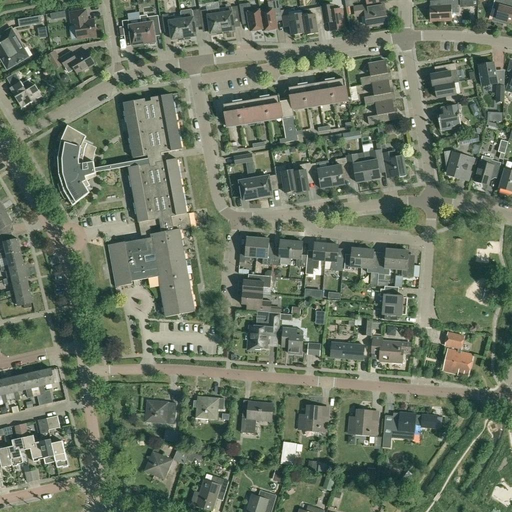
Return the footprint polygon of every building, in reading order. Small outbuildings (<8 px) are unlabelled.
[(267,7),(267,11),(261,12),(264,29),(264,31),(269,30),(271,31),(274,30),(275,29),(277,29),(274,13),(281,12),(281,11),(279,0),(268,2),(269,7),(267,7)] [(333,5),(323,7),(322,0),(319,0),(321,7),(323,19),(329,18),(331,31),(345,29),(342,9),(334,10),(333,5)] [(459,13),(458,0),(453,0),(440,1),(440,7),(431,7),(431,12),(429,12),(430,19),(431,19),(432,21),(451,20),(451,13),(459,13)] [(462,0),(462,8),(479,9),(479,0),(462,0)] [(511,22),(511,9),(506,8),(508,2),(510,3),(510,2),(504,0),(495,0),(493,9),(495,10),(492,21),(508,25),(509,22),(511,22)] [(264,29),(261,12),(261,10),(255,11),(254,7),(252,8),(251,3),(240,5),(241,16),(248,15),(251,31),(253,31),(254,32),(258,31),(259,30),(264,29)] [(384,3),(355,8),(357,16),(366,14),(368,26),(387,23),(386,20),(388,20),(387,13),(385,14),(384,3)] [(220,14),(223,32),(235,30),(234,20),(240,19),(238,6),(226,8),(227,13),(220,14)] [(311,15),(303,17),(305,33),(305,35),(318,33),(316,22),(323,20),(323,19),(321,7),(310,9),(311,15)] [(195,25),(202,24),(202,23),(200,11),(200,9),(181,12),(182,20),(184,38),(197,36),(195,25)] [(200,11),(202,23),(209,22),(211,34),(223,32),(220,14),(214,15),(214,9),(200,11)] [(293,9),(281,11),(281,12),(283,24),(290,23),(292,35),(305,33),(303,17),(302,14),(294,15),(293,9)] [(78,39),(97,36),(94,20),(88,21),(86,10),(71,13),(72,24),(76,24),(78,39)] [(162,15),(165,30),(171,29),(172,40),(184,38),(182,20),(175,21),(174,16),(169,17),(169,14),(162,15)] [(140,16),(141,19),(144,44),(156,42),(155,32),(161,31),(158,16),(147,17),(147,15),(140,16)] [(20,27),(42,23),(41,16),(19,20),(20,27)] [(144,44),(141,19),(123,21),(125,36),(131,36),(132,46),(144,44)] [(0,55),(8,69),(29,57),(12,29),(0,36),(0,55)] [(66,68),(67,68),(69,73),(75,69),(78,74),(95,64),(87,51),(76,58),(72,52),(60,59),(66,68)] [(389,81),(392,80),(391,73),(388,73),(386,61),(369,64),(371,76),(361,78),(362,86),(372,84),(389,81)] [(479,65),(483,86),(498,84),(494,63),(479,65)] [(431,75),(433,87),(455,83),(459,82),(458,75),(456,64),(442,66),(444,73),(431,75)] [(281,144),(299,141),(298,135),(304,135),(303,130),(297,131),(293,107),(348,97),(345,79),(289,88),(291,100),(280,101),(279,96),(224,105),(227,124),(282,115),(286,138),(280,139),(281,144)] [(394,92),(392,93),(389,81),(372,84),(374,96),(364,98),(366,105),(376,103),(393,100),(396,100),(394,92)] [(37,99),(42,96),(36,85),(27,91),(21,82),(10,88),(22,108),(31,103),(33,106),(39,102),(37,99)] [(451,102),(464,100),(463,94),(457,95),(455,83),(433,87),(435,87),(437,98),(450,96),(451,102)] [(358,87),(351,87),(353,100),(360,99),(358,87)] [(145,99),(124,103),(134,158),(148,156),(150,164),(129,168),(139,223),(142,240),(126,243),(125,242),(109,245),(116,287),(133,284),(132,281),(134,280),(135,286),(141,285),(140,280),(159,276),(166,317),(195,312),(180,230),(190,228),(192,227),(189,213),(187,214),(177,159),(163,161),(162,153),(182,150),(172,94),(151,98),(152,103),(146,104),(145,99)] [(376,103),(378,115),(368,117),(369,125),(399,119),(398,112),(395,112),(393,100),(376,103)] [(441,131),(462,127),(458,105),(444,108),(446,118),(439,119),(441,131)] [(96,174),(94,162),(94,160),(95,152),(97,148),(84,142),(87,136),(68,126),(61,142),(59,158),(60,175),(64,191),(73,206),(90,193),(87,188),(90,186),(87,181),(86,177),(96,173),(96,174)] [(470,135),(464,136),(466,145),(480,142),(478,134),(477,134),(470,135)] [(400,178),(407,177),(404,160),(406,160),(404,150),(387,153),(387,149),(382,150),(384,163),(387,178),(399,176),(400,178)] [(370,152),(370,153),(364,154),(369,181),(381,178),(378,164),(384,163),(382,150),(370,152)] [(454,158),(455,156),(448,154),(444,153),(446,161),(447,168),(449,169),(448,174),(462,178),(464,170),(471,172),(474,161),(468,160),(467,161),(454,158)] [(235,157),(236,165),(254,162),(252,154),(235,157)] [(346,156),(347,158),(349,169),(355,168),(357,183),(369,181),(364,154),(358,155),(358,154),(346,156)] [(497,179),(502,163),(493,160),(493,159),(483,156),(476,182),(488,185),(491,177),(497,179)] [(337,166),(330,167),(333,187),(345,185),(343,172),(349,171),(349,169),(347,158),(336,160),(337,166)] [(330,167),(329,161),(311,164),(313,177),(313,178),(319,176),(322,189),(333,187),(330,167)] [(301,171),(294,172),(297,191),(297,193),(310,191),(307,179),(313,177),(311,164),(311,163),(300,165),(301,171)] [(275,167),(276,175),(278,181),(284,180),(286,193),(287,193),(288,195),(293,194),(293,192),(297,191),(294,172),(294,170),(287,172),(286,165),(275,167)] [(511,171),(505,169),(500,188),(511,191),(511,171)] [(251,202),(260,200),(256,178),(256,179),(255,173),(248,174),(249,180),(240,181),(241,190),(239,190),(241,197),(243,196),(243,200),(250,199),(251,202)] [(268,196),(273,195),(272,191),(273,189),(279,189),(276,175),(256,178),(260,200),(268,198),(268,196)] [(351,195),(358,194),(357,187),(350,188),(351,195)] [(13,223),(6,212),(0,215),(0,235),(12,233),(15,232),(13,223)] [(99,215),(99,223),(108,223),(108,215),(99,215)] [(7,256),(21,253),(18,240),(14,241),(12,233),(0,235),(0,246),(5,246),(6,253),(7,256)] [(251,257),(257,258),(259,238),(247,238),(246,251),(241,251),(240,263),(245,263),(246,259),(251,259),(251,257)] [(263,258),(263,264),(273,265),(274,253),(269,253),(270,239),(259,238),(257,258),(263,258)] [(290,265),(291,259),(292,241),(281,240),(280,251),(274,251),(274,253),(273,265),(281,266),(281,264),(290,265)] [(297,259),(296,267),(307,267),(307,264),(308,255),(303,255),(303,242),(292,241),(291,259),(297,259)] [(325,261),(327,244),(315,243),(313,265),(307,264),(307,267),(306,274),(314,275),(314,269),(319,270),(320,260),(325,261)] [(325,269),(331,269),(331,270),(343,272),(344,259),(338,259),(339,245),(327,244),(325,261),(325,269)] [(362,268),(364,247),(360,247),(358,249),(353,248),(352,258),(346,257),(345,269),(351,270),(351,267),(362,268)] [(379,265),(373,264),(374,250),(369,250),(367,248),(364,247),(362,268),(368,269),(368,272),(379,273),(379,274),(380,262),(379,265)] [(379,274),(390,275),(390,269),(397,269),(398,250),(387,249),(386,263),(380,262),(379,274)] [(398,250),(397,269),(402,270),(402,276),(420,278),(421,266),(408,265),(409,251),(398,250)] [(10,269),(24,265),(21,253),(7,256),(6,253),(0,254),(0,260),(8,258),(9,266),(10,269)] [(12,279),(13,281),(27,278),(24,265),(10,269),(9,266),(1,268),(3,273),(11,271),(12,279)] [(263,294),(264,288),(271,288),(272,277),(258,275),(258,281),(245,280),(244,292),(263,294)] [(13,281),(12,279),(4,280),(5,286),(13,284),(15,291),(16,294),(30,290),(27,278),(13,281)] [(384,297),(384,305),(407,307),(408,298),(398,297),(399,287),(388,286),(385,286),(385,290),(381,289),(381,297),(384,297)] [(30,290),(16,294),(15,291),(7,293),(8,298),(16,296),(19,307),(24,305),(25,309),(32,307),(31,303),(33,303),(30,290)] [(257,311),(267,312),(280,314),(281,307),(272,306),(272,301),(263,300),(263,294),(244,292),(243,292),(242,304),(258,306),(257,311)] [(407,315),(407,307),(384,305),(382,320),(388,320),(390,321),(397,321),(398,316),(403,317),(403,315),(407,315)] [(268,336),(278,337),(280,315),(270,314),(269,325),(261,324),(260,327),(250,326),(248,350),(260,351),(260,348),(267,349),(268,336)] [(362,325),(362,335),(372,336),(373,321),(356,320),(355,325),(362,325)] [(372,335),(381,336),(382,327),(373,326),(372,335)] [(302,354),(304,330),(298,330),(289,329),(284,328),(283,344),(289,344),(290,345),(289,353),(302,354)] [(466,336),(448,332),(445,346),(462,350),(466,336)] [(403,363),(403,353),(411,354),(411,344),(383,341),(383,337),(374,337),(373,350),(381,351),(380,360),(391,361),(391,362),(403,363)] [(364,360),(365,346),(333,343),(331,357),(364,360)] [(469,377),(474,355),(448,349),(443,371),(469,377)] [(51,390),(45,391),(44,386),(55,384),(52,370),(39,373),(42,387),(39,387),(41,395),(43,394),(46,404),(54,403),(51,390)] [(39,387),(42,387),(39,373),(26,376),(29,389),(26,390),(28,399),(33,398),(31,389),(39,387)] [(21,400),(19,392),(26,390),(29,389),(26,376),(13,379),(16,392),(14,393),(16,402),(21,400)] [(8,404),(6,395),(14,393),(16,392),(13,379),(1,382),(4,395),(1,396),(3,405),(8,404)] [(38,396),(40,406),(46,404),(43,394),(41,395),(38,396)] [(196,418),(218,420),(218,410),(224,410),(225,399),(198,396),(197,401),(194,401),(194,408),(197,408),(196,418)] [(145,423),(167,424),(175,425),(177,403),(169,403),(169,402),(147,401),(145,423)] [(255,434),(256,420),(270,421),(271,403),(251,401),(250,407),(243,406),(241,433),(255,434)] [(326,432),(327,421),(321,420),(322,407),(308,406),(307,416),(300,415),(299,430),(326,432)] [(376,436),(377,424),(371,423),(372,411),(358,410),(357,422),(350,421),(349,434),(376,436)] [(436,428),(437,417),(394,413),(392,438),(409,439),(410,431),(413,432),(414,425),(422,425),(422,427),(436,428)] [(61,428),(58,416),(47,419),(49,430),(61,428)] [(38,421),(41,434),(50,432),(49,430),(47,419),(38,421)] [(41,443),(36,443),(34,436),(29,437),(26,423),(20,425),(26,451),(31,450),(34,463),(39,462),(38,461),(45,459),(41,443)] [(14,448),(9,449),(10,455),(13,466),(14,468),(18,467),(18,465),(23,464),(21,453),(26,451),(20,425),(15,426),(19,440),(12,441),(14,448)] [(74,432),(67,434),(68,440),(76,438),(74,432)] [(46,465),(56,462),(51,438),(40,440),(41,443),(45,459),(46,465)] [(63,442),(52,445),(56,462),(58,469),(64,467),(64,469),(68,467),(68,466),(69,466),(63,442)] [(242,451),(241,442),(231,442),(232,452),(242,451)] [(294,466),(297,444),(284,442),(281,464),(294,466)] [(0,459),(2,469),(13,466),(8,447),(0,448),(0,459)] [(185,465),(190,452),(179,447),(173,460),(185,465)] [(165,481),(173,460),(153,452),(145,472),(165,481)] [(192,504),(197,506),(213,511),(216,499),(223,501),(229,481),(213,476),(211,483),(205,481),(201,494),(195,492),(192,504)] [(323,489),(332,492),(336,479),(326,477),(323,489)] [(271,511),(277,496),(260,491),(259,497),(252,496),(247,511),(271,511)]
